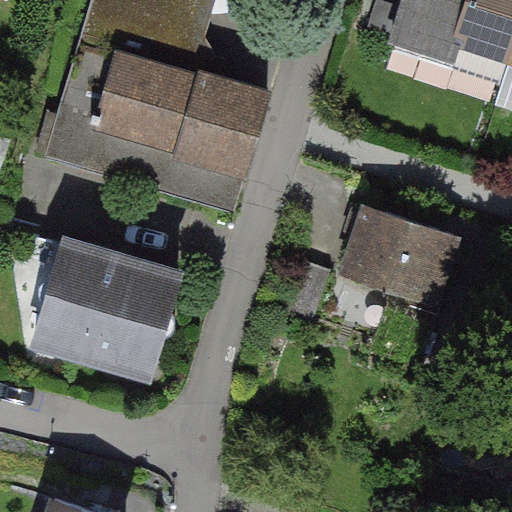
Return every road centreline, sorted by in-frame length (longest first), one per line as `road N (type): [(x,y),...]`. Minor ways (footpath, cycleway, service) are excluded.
road 1 (residential): [(204,455),(226,336),(327,0)]
road 2 (residential): [(204,455),(0,400)]
